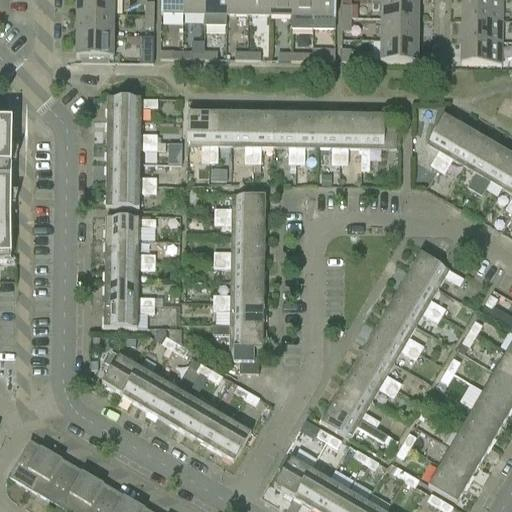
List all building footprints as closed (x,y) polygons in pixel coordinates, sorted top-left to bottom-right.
[(113,18),(113,0),(76,0),(77,17),(113,18)] [(160,0),(161,18),(183,18),(183,0),(160,0)] [(183,0),(183,18),(205,18),(205,0),(183,0)] [(226,28),(226,19),(226,0),(205,0),(205,18),(205,28),(226,28)] [(226,0),(226,19),(248,19),(248,0),(226,0)] [(248,0),(248,19),(270,19),(269,0),(248,0)] [(291,0),(269,0),(270,19),(291,20),(291,0)] [(291,0),(291,20),(291,31),(313,31),(313,0),(291,0)] [(313,0),(313,31),(335,31),(335,0),(313,0)] [(382,0),(381,22),(418,23),(418,1),(382,0)] [(502,24),(502,2),(462,2),(462,23),(502,24)] [(146,18),(154,18),(154,5),(146,5),(146,18)] [(342,8),(342,21),(350,21),(350,8),(342,8)] [(77,17),(76,39),(113,39),(113,18),(77,17)] [(154,31),(154,18),(146,18),(145,31),(154,31)] [(342,21),(342,34),(350,34),(350,21),(342,21)] [(381,22),(381,44),(418,44),(418,23),(381,22)] [(462,23),(461,45),(502,46),(502,24),(462,23)] [(113,62),(113,39),(76,39),(76,61),(113,62)] [(139,50),(154,50),(154,40),(139,40),(139,50)] [(418,44),(381,44),(381,66),(417,67),(418,44)] [(501,68),(502,46),(461,45),(461,67),(501,68)] [(341,52),(341,65),(350,65),(350,52),(341,52)] [(173,54),(160,54),(160,62),(173,63),(173,54)] [(191,63),(204,63),(204,55),(191,54),(191,63)] [(217,55),(204,55),(204,63),(217,63),(217,55)] [(235,63),(247,64),(247,55),(235,55),(235,63)] [(260,55),(247,55),(247,64),(260,64),(260,55)] [(278,64),(290,64),(291,56),(278,56),(278,64)] [(303,56),(291,56),(290,64),(303,64),(303,56)] [(335,65),(335,57),(322,56),(321,65),(335,65)] [(107,124),(140,124),(141,111),(157,111),(157,103),(141,103),(141,102),(107,101),(107,124)] [(209,166),(210,116),(187,116),(187,149),(202,149),(201,166),(209,166)] [(217,150),(231,150),(232,116),(210,116),(209,166),(217,166),(217,150)] [(252,167),(253,117),(232,116),(231,150),(245,150),(244,167),(252,167)] [(275,151),(275,117),(253,117),(252,167),(260,167),(261,150),(275,151)] [(296,168),(297,117),(275,117),(275,151),(288,151),(288,168),(296,168)] [(318,151),(319,118),(297,117),(296,168),(304,168),(304,151),(318,151)] [(339,168),(340,118),(319,118),(318,151),(332,151),(331,168),(339,168)] [(361,152),(361,118),(340,118),(339,168),(347,168),(348,152),(361,152)] [(396,152),(397,129),(397,125),(384,125),(384,119),(361,118),(361,152),(361,174),(369,174),(369,152),(396,152)] [(437,173),(463,129),(443,118),(426,147),(439,154),(430,169),(437,173)] [(10,215),(11,129),(11,124),(0,123),(0,257),(10,257),(10,258),(11,258),(10,215)] [(140,138),(140,129),(140,124),(107,124),(106,146),(157,146),(157,138),(140,138)] [(453,162),(464,169),(481,140),(463,129),(437,173),(444,177),(453,162)] [(500,151),(481,140),(464,169),(476,176),(468,191),(475,195),(500,151)] [(106,146),(106,167),(140,168),(140,154),(157,154),(157,146),(106,146)] [(511,173),(511,158),(500,151),(475,195),(481,199),(490,184),(502,191),(511,173)] [(106,167),(106,189),(156,189),(156,182),(139,181),(140,168),(106,167)] [(511,201),(505,213),(511,217),(511,216),(511,173),(502,191),(511,197),(511,201)] [(211,174),(211,184),(226,184),(226,174),(211,174)] [(156,197),(156,189),(106,189),(105,211),(139,212),(139,197),(156,197)] [(214,213),(214,221),(265,221),(265,199),(231,198),(231,213),(214,213)] [(105,221),(105,244),(138,244),(139,232),(155,232),(155,223),(139,223),(139,222),(105,221)] [(264,243),(265,221),(214,221),(214,229),(231,229),(231,242),(264,243)] [(214,256),(213,264),(264,264),(264,243),(231,242),(230,256),(214,256)] [(105,244),(104,265),(155,266),(155,258),(138,258),(138,244),(105,244)] [(420,256),(409,275),(438,292),(444,281),(459,289),(463,282),(449,274),(449,273),(420,256)] [(264,286),(264,264),(213,264),(213,272),(230,272),(230,286),(264,286)] [(155,274),(155,266),(104,265),(104,287),(138,288),(138,274),(155,274)] [(431,304),(438,292),(409,275),(398,294),(441,320),(445,313),(431,304)] [(213,299),(213,307),(263,308),(264,286),(230,286),(230,299),(213,299)] [(104,287),(104,309),(154,310),(154,302),(137,301),(138,288),(104,287)] [(398,294),(387,313),(416,330),(423,318),(437,327),(441,320),(398,294)] [(490,298),(484,310),(491,314),(497,303),(490,298)] [(263,329),(263,308),(213,307),(213,315),(230,315),(229,329),(263,329)] [(154,317),(154,310),(104,309),(103,331),(137,332),(137,317),(154,317)] [(387,313),(376,332),(419,357),(423,350),(409,342),(416,330),(387,313)] [(468,336),(475,340),(482,329),(475,325),(468,336)] [(263,329),(229,329),(213,329),(212,337),(229,337),(229,366),(239,366),(258,367),(259,352),(263,352),(263,329)] [(376,332),(365,350),(394,367),(401,355),(415,364),(419,357),(376,332)] [(475,340),(468,336),(462,347),(469,351),(475,340)] [(173,354),(177,347),(166,341),(162,348),(173,354)] [(188,353),(177,347),(173,354),(183,360),(188,353)] [(365,350),(354,369),(397,394),(401,388),(387,379),(394,367),(365,350)] [(121,399),(138,370),(112,355),(105,366),(112,370),(102,388),(121,399)] [(511,361),(505,357),(494,376),(511,386),(511,361)] [(446,373),(453,377),(460,366),(453,362),(446,373)] [(258,378),(258,367),(239,366),(239,377),(258,378)] [(196,374),(207,381),(211,374),(200,367),(196,374)] [(354,369),(343,388),(372,405),(379,393),(393,401),(397,394),(354,369)] [(121,399),(140,410),(157,381),(138,370),(121,399)] [(453,377),(446,373),(440,384),(447,388),(453,377)] [(222,380),(211,374),(207,381),(218,387),(222,380)] [(511,411),(511,386),(494,376),(483,395),(511,411)] [(140,410),(158,421),(175,392),(157,381),(140,410)] [(343,388),(332,406),(375,432),(379,425),(365,416),(372,405),(343,388)] [(233,396),(244,402),(248,395),(237,389),(233,396)] [(158,421),(177,432),(194,403),(175,392),(158,421)] [(259,402),(248,395),(244,402),(255,409),(259,402)] [(511,411),(483,395),(472,413),(501,430),(511,411)] [(428,399),(422,409),(429,414),(435,403),(428,399)] [(177,432),(195,443),(212,414),(194,403),(177,432)] [(357,430),(371,439),(383,446),(387,439),(375,432),(332,406),(320,426),(349,443),(357,430)] [(429,414),(422,409),(415,420),(422,424),(429,414)] [(472,413),(461,432),(490,449),(501,430),(472,413)] [(195,443),(214,454),(231,425),(212,414),(195,443)] [(251,436),(231,425),(214,454),(234,465),(251,436)] [(326,445),(330,438),(319,432),(315,439),(326,445)] [(479,468),(490,449),(461,432),(450,451),(479,468)] [(402,448),(409,452),(416,441),(409,437),(402,448)] [(341,445),(330,438),(326,445),(337,452),(341,445)] [(29,445),(9,480),(31,493),(52,457),(29,444),(29,445)] [(409,452),(402,448),(396,459),(403,463),(409,452)] [(450,451),(439,469),(468,486),(479,468),(450,451)] [(353,461),(363,467),(367,460),(357,454),(353,461)] [(31,493),(51,505),(72,469),(52,457),(31,493)] [(378,467),(367,460),(363,467),(374,474),(378,467)] [(293,502),(310,473),(290,461),(274,490),(293,502)] [(72,469),(51,505),(62,511),(75,511),(93,481),(72,469)] [(468,486),(439,469),(428,489),(457,506),(468,486)] [(393,478),(403,484),(408,477),(397,471),(393,478)] [(293,502),(310,511),(312,511),(329,484),(310,473),(293,502)] [(419,483),(408,477),(403,484),(414,491),(419,483)] [(75,511),(102,511),(114,493),(93,481),(75,511)] [(312,511),(337,511),(347,494),(329,484),(312,511)] [(114,493),(102,511),(130,511),(135,505),(114,493)] [(337,511),(362,511),(366,505),(347,494),(337,511)] [(427,504),(438,511),(442,504),(431,497),(427,504)]
